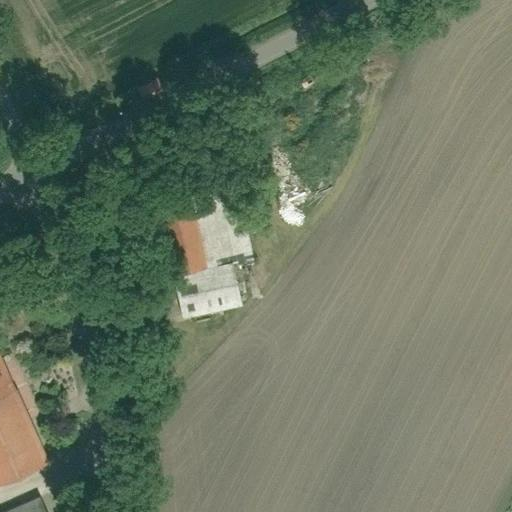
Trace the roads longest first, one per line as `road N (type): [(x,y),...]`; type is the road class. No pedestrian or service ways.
road 1 (unclassified): [(380,0),(37,173)]
road 2 (unclassified): [(112,511),(70,258),(37,173)]
